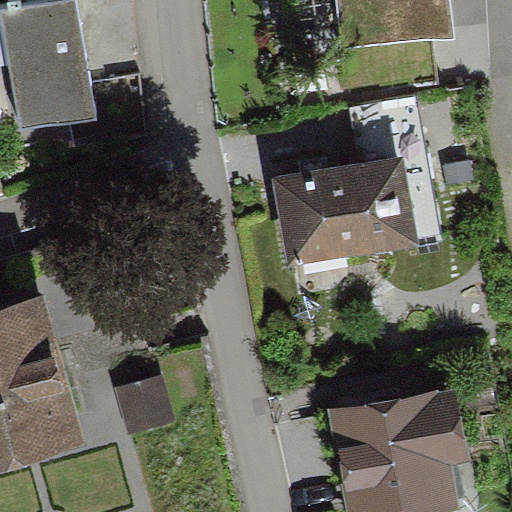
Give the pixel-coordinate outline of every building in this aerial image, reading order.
[(83,0),(0,0),(0,17),(20,125),(104,109),(83,0)] [(337,0),(340,30),(452,19),(450,0),(337,0)] [(404,135),(272,158),(288,251),(420,228),(404,135)] [(50,270),(0,283),(0,435),(89,412),(50,270)] [(163,369),(117,382),(129,428),(175,415),(163,369)] [(454,369),(329,392),(350,505),(454,485),(445,440),(467,435),(454,369)]
